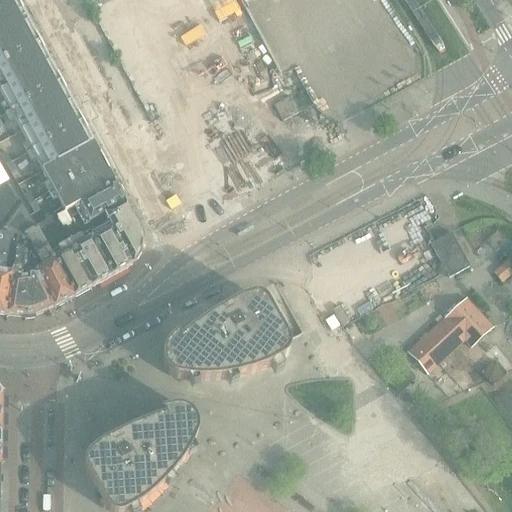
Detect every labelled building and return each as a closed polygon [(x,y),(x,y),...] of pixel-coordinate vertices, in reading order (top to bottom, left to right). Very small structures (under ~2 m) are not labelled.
[(0,0),(0,38),(28,24),(15,0),(14,0),(0,0)] [(0,90),(49,64),(37,40),(28,24),(0,38),(0,90)] [(71,104),(58,81),(49,64),(0,90),(0,92),(21,131),(71,104)] [(290,98),(273,107),(282,123),(295,116),(299,114),(290,98)] [(93,144),(80,121),(71,104),(21,131),(42,171),(93,144)] [(115,185),(101,160),(93,144),(42,171),(65,212),(115,185)] [(10,163),(5,154),(0,156),(5,166),(10,163)] [(16,172),(11,164),(10,163),(5,166),(10,175),(16,172)] [(0,233),(19,238),(25,234),(35,228),(0,166),(0,233)] [(135,263),(139,257),(141,250),(142,243),(141,236),(139,230),(115,185),(65,212),(36,228),(75,297),(131,266),(135,263)] [(33,203),(28,194),(23,197),(28,206),(33,203)] [(39,213),(33,203),(28,206),(34,215),(39,213)] [(75,297),(36,228),(35,228),(25,234),(43,267),(36,272),(37,273),(29,278),(30,279),(22,279),(24,269),(26,270),(28,259),(23,249),(17,248),(5,316),(23,319),(34,317),(53,309),(75,297)] [(0,315),(5,316),(17,248),(19,238),(0,233),(0,315)] [(469,268),(450,234),(430,246),(448,279),(469,268)] [(501,283),(511,273),(511,257),(493,274),(501,283)] [(279,365),(283,362),(286,359),(288,355),(289,350),(287,345),(286,343),(266,307),(263,303),(259,301),(255,300),(252,300),(247,301),(237,305),(214,318),(206,323),(188,336),(179,344),(176,338),(170,344),(166,347),(163,352),(161,358),(161,363),(162,366),(163,371),(167,375),(176,381),(187,383),(198,384),(209,384),(220,383),(238,380),(249,377),(265,372),(270,370),(279,365)] [(470,350),(492,329),(465,300),(407,354),(427,376),(464,342),(470,350)] [(506,375),(494,362),(480,375),(492,387),(506,375)] [(192,446),(197,436),(197,431),(197,425),(195,420),(191,415),(189,414),(184,411),(179,409),(173,409),(168,410),(160,413),(163,418),(152,422),(141,426),(122,434),(100,446),(91,452),(87,456),(86,458),(84,463),(84,467),(85,472),(106,510),(108,511),(130,511),(136,509),(145,502),(154,495),(162,488),(171,477),(178,469),(185,460),(192,446)]
